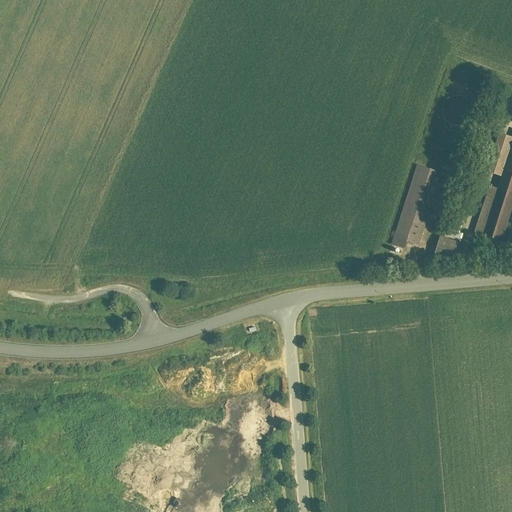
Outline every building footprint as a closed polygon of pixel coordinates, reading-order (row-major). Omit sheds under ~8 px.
[(511,142),(511,136),(500,133),(488,170),(502,174),(511,142)] [(511,142),(502,174),(497,187),(483,233),(482,236),(501,242),(511,207),(511,142)] [(419,245),(442,173),(419,166),(394,245),(405,248),(407,241),(419,245)] [(497,187),(491,185),(476,231),(483,233),(497,187)] [(463,234),(450,230),(447,239),(460,243),(463,234)] [(447,239),(440,237),(434,257),(454,263),(460,243),(447,239)]
